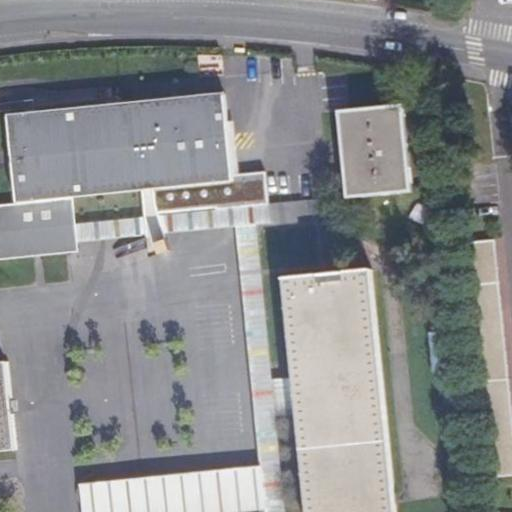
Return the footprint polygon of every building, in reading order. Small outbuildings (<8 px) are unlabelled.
[(403,110),(339,117),(348,205),(412,198),(403,110)] [(0,215),(0,273),(75,268),(75,256),(73,238),(72,211),(141,206),(143,232),(158,230),(267,223),(265,191),(233,193),(226,113),(9,128),(15,215),(0,215)] [(267,223),(158,230),(160,249),(240,244),(260,242),(269,242),(267,223)] [(73,238),(75,256),(145,248),(143,232),(73,238)] [(260,242),(240,244),(262,465),(82,484),(85,511),(269,511),(287,510),(260,242)] [(488,242),(454,245),(477,478),(510,474),(488,242)] [(397,511),(372,271),(284,280),(309,511),(397,511)] [(3,368),(0,367),(0,456),(12,455),(3,368)]
